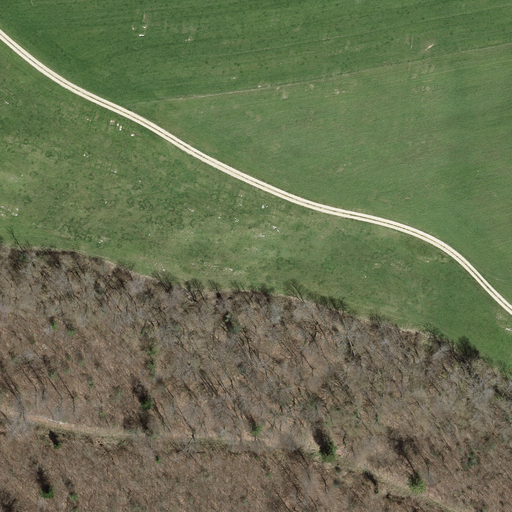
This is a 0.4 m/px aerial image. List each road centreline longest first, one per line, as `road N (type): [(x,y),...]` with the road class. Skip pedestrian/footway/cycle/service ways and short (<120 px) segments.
road 1 (track): [(511,309),(441,244),(239,175),(50,75),(0,33)]
road 2 (track): [(461,511),(316,452),(0,416)]
